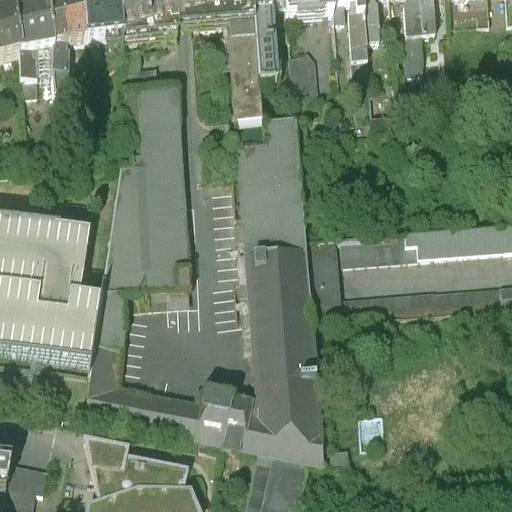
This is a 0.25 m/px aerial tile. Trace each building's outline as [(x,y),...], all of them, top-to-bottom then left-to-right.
[(119,0),(102,0),(82,5),(85,50),(123,45),(119,0)] [(119,0),(123,45),(123,50),(168,47),(167,51),(178,51),(177,36),(183,36),(228,31),(253,29),(250,0),(119,0)] [(284,0),(250,0),(253,29),(258,92),(275,91),(270,16),(286,14),(284,0)] [(332,0),(284,0),(286,14),(288,26),(333,18),(332,0)] [(364,0),(332,0),(333,18),(334,25),(349,24),(352,75),(368,75),(367,49),(364,0)] [(390,0),(364,0),(367,49),(380,47),(378,14),(374,12),(374,3),(391,2),(390,0)] [(419,0),(390,0),(391,2),(405,1),(408,81),(423,80),(421,42),(419,0)] [(419,0),(421,42),(434,42),(432,11),(427,8),(426,0),(419,0)] [(511,1),(503,2),(504,13),(506,13),(507,31),(511,30),(511,1)] [(488,3),(446,6),(447,25),(477,23),(477,34),(490,34),(488,3)] [(82,5),(50,12),(56,90),(57,101),(75,101),(72,51),(85,50),(82,5)] [(50,12),(15,21),(21,61),(25,102),(42,101),(41,89),(56,90),(50,12)] [(15,21),(0,24),(0,66),(21,61),(15,21)] [(253,29),(228,31),(255,406),(205,396),(203,408),(119,391),(122,357),(124,300),(189,297),(177,91),(157,92),(156,75),(140,76),(139,58),(124,59),(133,175),(123,177),(101,308),(90,381),(84,421),(256,464),(247,511),(300,511),(308,474),(323,477),(322,463),(313,329),(307,249),(297,130),(262,132),(258,92),(253,29)] [(308,59),(292,65),(295,121),(316,109),(310,99),(316,95),(310,88),(315,83),(309,76),(314,70),(308,59)] [(0,361),(90,381),(101,308),(82,304),(91,239),(0,224),(0,361)] [(511,234),(341,245),(343,269),(511,258),(511,234)] [(335,248),(307,249),(313,329),(341,327),(340,304),(335,248)] [(511,291),(340,304),(341,327),(511,314),(511,291)] [(93,511),(191,511),(187,500),(178,500),(179,493),(184,493),(187,476),(126,463),(127,455),(82,445),(97,511),(93,511)] [(346,462),(322,463),(323,477),(346,475),(346,462)] [(0,511),(1,511),(8,470),(9,467),(0,466),(0,511)] [(8,470),(1,511),(31,511),(33,500),(44,503),(47,479),(8,470)]
